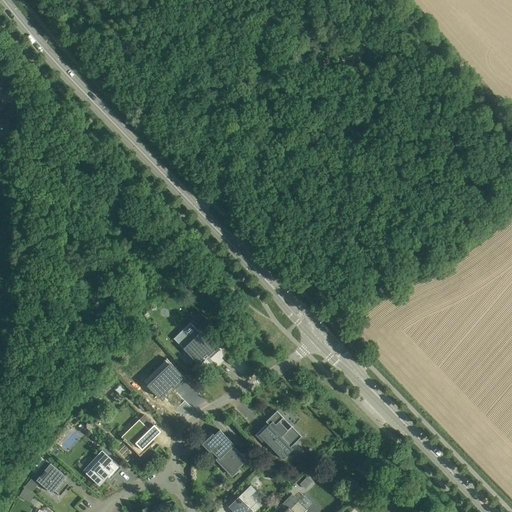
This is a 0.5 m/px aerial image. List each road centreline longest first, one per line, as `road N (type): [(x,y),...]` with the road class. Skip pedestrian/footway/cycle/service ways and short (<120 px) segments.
road 1 (secondary): [(269,284),(2,0)]
road 2 (residential): [(315,340),(192,419),(174,468)]
road 3 (secondary): [(490,511),(365,383)]
